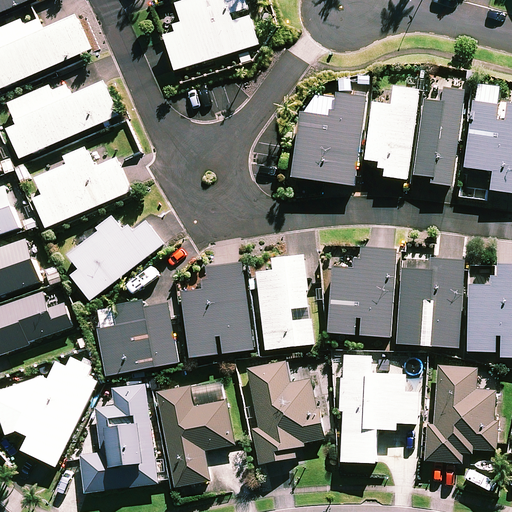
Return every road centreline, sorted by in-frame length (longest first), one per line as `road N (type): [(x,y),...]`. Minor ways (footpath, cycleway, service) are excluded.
road 1 (residential): [(511,230),(357,208),(221,212),(202,188)]
road 2 (residential): [(202,188),(336,4)]
road 3 (residential): [(99,0),(166,136),(202,188)]
